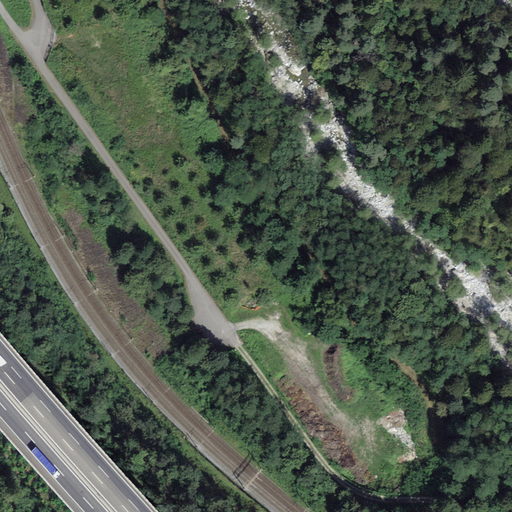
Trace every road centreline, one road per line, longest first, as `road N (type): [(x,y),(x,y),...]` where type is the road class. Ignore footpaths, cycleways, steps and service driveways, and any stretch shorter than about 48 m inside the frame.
road 1 (track): [(32,48),(317,457),(356,490),(465,511)]
road 2 (motorway): [(133,511),(0,359)]
road 3 (motorway): [(0,405),(92,511)]
